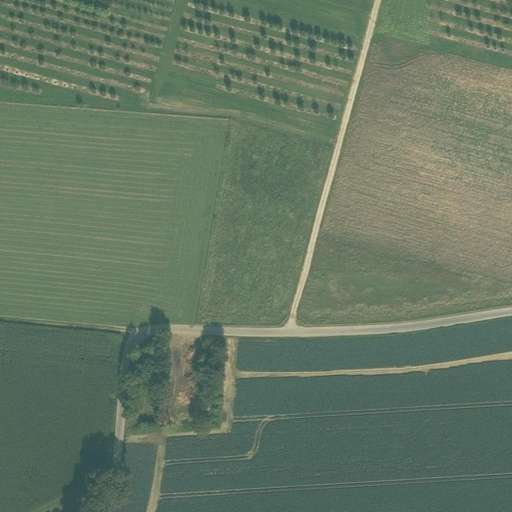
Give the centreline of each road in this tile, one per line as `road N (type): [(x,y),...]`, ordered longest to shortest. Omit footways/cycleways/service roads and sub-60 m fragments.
road 1 (residential): [(104,511),(126,350),(144,330),(397,329),(511,311)]
road 2 (track): [(287,331),(375,0)]
road 3 (track): [(144,330),(0,318)]
